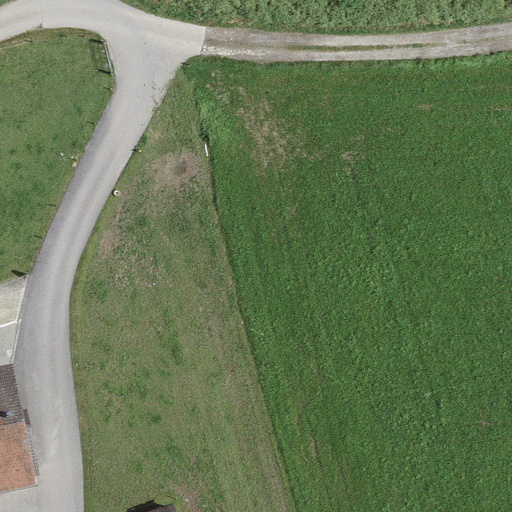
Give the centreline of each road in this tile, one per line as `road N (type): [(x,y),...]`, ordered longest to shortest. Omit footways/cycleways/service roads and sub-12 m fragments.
road 1 (track): [(91,0),(138,18),(150,64),(56,280),(48,375),(61,511)]
road 2 (track): [(511,32),(408,45),(272,45),(188,35),(138,18)]
